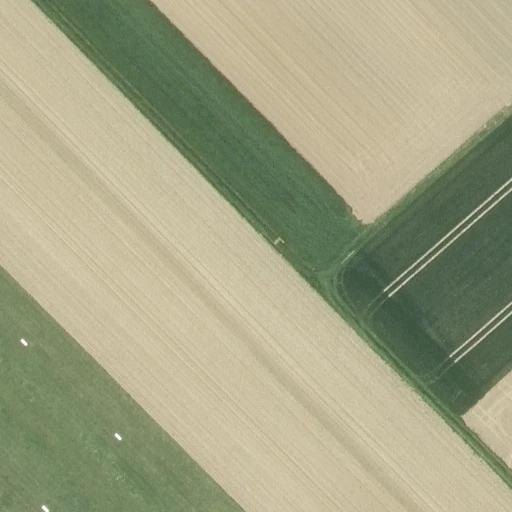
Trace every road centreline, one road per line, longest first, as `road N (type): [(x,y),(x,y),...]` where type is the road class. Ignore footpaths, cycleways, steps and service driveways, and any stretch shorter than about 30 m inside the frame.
road 1 (track): [(28,0),(511,483)]
road 2 (track): [(312,283),(511,108)]
